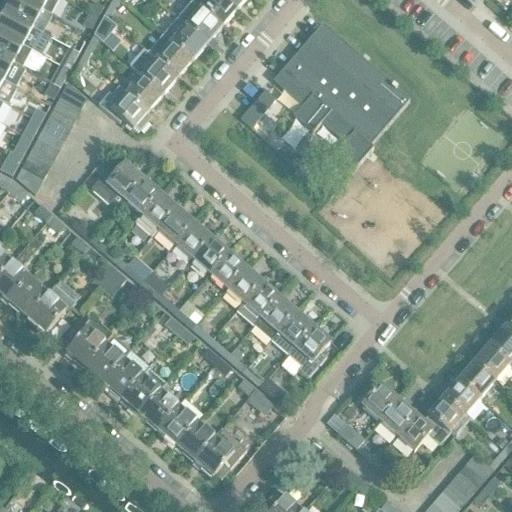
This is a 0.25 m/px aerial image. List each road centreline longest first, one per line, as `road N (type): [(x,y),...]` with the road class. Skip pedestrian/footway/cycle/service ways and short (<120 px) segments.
road 1 (residential): [(380,327),(180,145),(297,0)]
road 2 (residential): [(219,511),(302,427),(380,327)]
road 3 (residential): [(179,511),(0,356)]
road 4 (residential): [(380,327),(511,175)]
